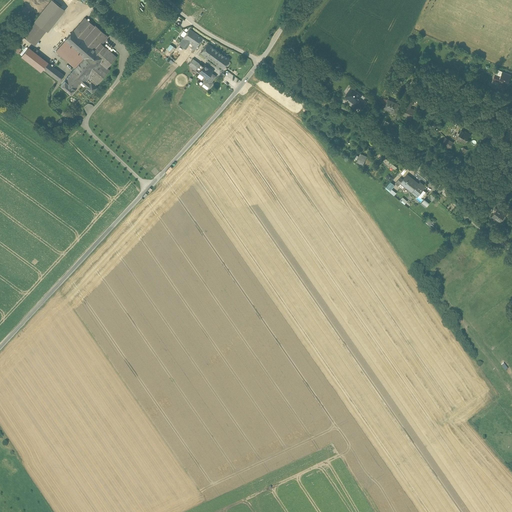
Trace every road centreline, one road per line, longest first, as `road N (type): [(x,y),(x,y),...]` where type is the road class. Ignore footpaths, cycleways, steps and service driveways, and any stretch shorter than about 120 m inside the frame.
road 1 (unclassified): [(259,61),(0,347)]
road 2 (residential): [(511,254),(361,121),(259,61)]
